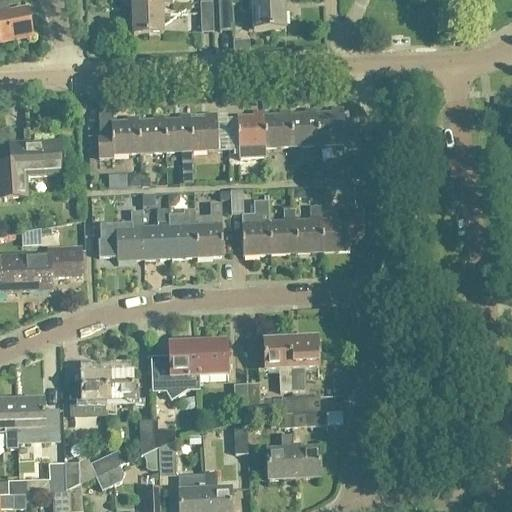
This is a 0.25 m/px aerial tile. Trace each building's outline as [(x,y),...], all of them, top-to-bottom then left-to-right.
[(132,0),(132,7),(133,9),(162,8),(162,6),(170,6),(170,0),(132,0)] [(241,14),(252,14),(253,33),(285,31),(284,1),(252,2),(240,2),(241,14)] [(232,33),(231,3),(218,3),(219,33),(232,33)] [(0,15),(9,13),(7,4),(0,5),(0,15)] [(203,35),(215,34),(213,4),(201,4),(203,35)] [(160,36),(163,36),(162,8),(133,9),(133,37),(148,37),(148,41),(160,40),(160,36)] [(165,28),(194,28),(194,8),(165,8),(165,28)] [(32,38),(27,10),(9,13),(0,15),(0,38),(1,44),(32,38)] [(359,122),(344,123),(344,111),(332,111),(332,115),(318,116),(318,148),(343,147),(343,153),(360,152),(359,122)] [(306,116),(291,117),(292,149),(318,148),(318,116),(317,112),(306,112),(306,116)] [(280,118),(265,118),(266,151),(292,149),(291,117),(291,113),(279,114),(280,118)] [(266,151),(265,118),(265,114),(253,115),(253,119),(237,119),(239,162),(266,161),(266,151)] [(219,153),(217,116),(206,117),(206,121),(191,121),(192,154),(219,153)] [(180,122),(165,123),(165,155),(181,154),(182,171),(192,171),(192,154),(191,121),(191,117),(180,118),(180,122)] [(154,123),(139,124),(139,156),(165,155),(165,123),(165,119),(153,119),(154,123)] [(139,156),(139,124),(139,120),(127,120),(127,124),(111,125),(111,135),(97,136),(98,161),(114,160),(113,157),(139,156)] [(61,176),(59,145),(11,148),(12,166),(0,166),(0,202),(28,200),(27,178),(61,176)] [(334,164),(319,164),(320,180),(335,179),(334,164)] [(138,173),(126,174),(126,188),(138,187),(138,173)] [(367,188),(354,189),(355,206),(368,205),(367,188)] [(228,193),(218,194),(218,203),(229,202),(228,193)] [(178,195),(168,195),(168,207),(175,207),(179,202),(178,195)] [(270,257),(268,225),(269,225),(268,204),(253,204),(254,217),(241,217),(243,258),(270,257)] [(197,260),(224,259),(222,206),(209,207),(210,219),(195,220),(197,260)] [(310,223),(295,224),(296,256),(322,255),(321,221),(320,209),(309,210),(310,223)] [(169,218),(169,212),(157,212),(158,229),(143,230),(144,262),(170,261),(169,218)] [(270,257),(296,256),(295,224),(295,212),(283,212),(284,224),(269,225),(268,225),(270,257)] [(184,217),(169,218),(170,261),(197,260),(195,220),(195,213),(184,213),(184,217)] [(144,262),(143,230),(142,214),(130,215),(131,231),(117,231),(117,228),(101,228),(101,226),(100,227),(101,243),(98,243),(99,260),(117,259),(117,263),(144,262)] [(349,242),(363,242),(363,215),(335,216),(336,221),(321,221),(322,255),(349,254),(349,242)] [(82,280),(80,250),(48,251),(48,261),(0,263),(0,294),(51,293),(50,281),(82,280)] [(317,341),(289,342),(292,395),(304,394),(303,377),(303,371),(318,371),(317,353),(320,353),(319,344),(317,344),(317,341)] [(292,395),(289,342),(264,343),(265,373),(279,373),(280,395),(292,395)] [(227,377),(225,345),(197,346),(199,378),(227,377)] [(169,347),(170,359),(150,360),(151,396),(165,395),(171,404),(187,393),(199,392),(199,378),(197,346),(169,347)] [(107,418),(106,375),(80,376),(81,385),(69,385),(70,419),(107,418)] [(133,403),(132,375),(106,375),(107,418),(116,418),(116,403),(118,403),(118,407),(131,407),(131,403),(133,403)] [(248,423),(246,386),(233,387),(234,408),(237,408),(238,425),(246,423),(248,423)] [(262,418),(260,386),(246,386),(248,423),(251,422),(250,421),(262,418)] [(320,415),(319,399),(292,400),(292,417),(320,415)] [(292,417),(292,400),(281,401),(282,417),(291,417),(292,417)] [(58,414),(43,414),(43,403),(16,404),(17,440),(17,447),(59,445),(58,414)] [(17,440),(16,404),(0,404),(0,436),(5,437),(5,441),(17,440)] [(342,414),(320,415),(292,417),(291,417),(292,430),(343,428),(342,414)] [(292,430),(291,417),(282,417),(277,417),(278,431),(292,430)] [(158,450),(157,433),(157,423),(139,423),(140,459),(143,458),(158,451),(158,450)] [(246,423),(238,425),(233,427),(234,458),(247,457),(246,423)] [(200,437),(189,438),(189,446),(201,446),(200,437)] [(294,482),(292,454),(292,437),(280,438),(281,454),(266,455),(268,483),(294,482)] [(176,480),(175,443),(175,442),(158,450),(158,451),(159,473),(159,480),(176,480)] [(230,511),(230,493),(216,493),(215,474),(214,474),(213,450),(203,451),(204,475),(203,475),(204,477),(205,511),(230,511)] [(159,473),(158,451),(143,458),(146,464),(146,471),(151,474),(159,473)] [(320,480),(319,452),(292,454),(294,482),(320,480)] [(124,466),(118,453),(108,458),(114,471),(119,468),(124,466)] [(114,471),(108,458),(103,461),(99,454),(87,460),(87,461),(95,479),(96,479),(107,474),(114,471)] [(224,485),(243,485),(244,463),(225,462),(224,485)] [(79,487),(78,466),(64,467),(65,494),(69,492),(79,487)] [(123,478),(119,468),(114,471),(107,474),(113,488),(121,484),(123,478)] [(113,488),(107,474),(96,479),(95,479),(102,493),(113,488)] [(178,511),(205,511),(204,477),(177,478),(178,511)] [(50,497),(49,483),(19,484),(19,498),(25,498),(48,497),(50,497)] [(19,498),(19,484),(8,485),(8,499),(13,498),(19,498)] [(69,511),(81,511),(81,486),(79,487),(69,492),(69,496),(69,511)] [(143,489),(143,511),(161,511),(161,489),(143,489)] [(69,511),(69,496),(52,497),(52,511),(69,511)] [(37,499),(48,498),(48,497),(25,498),(26,509),(30,509),(37,499)] [(8,499),(0,498),(0,511),(13,511),(13,498),(8,499)] [(25,511),(26,509),(25,498),(19,498),(13,498),(13,511),(25,511)]
